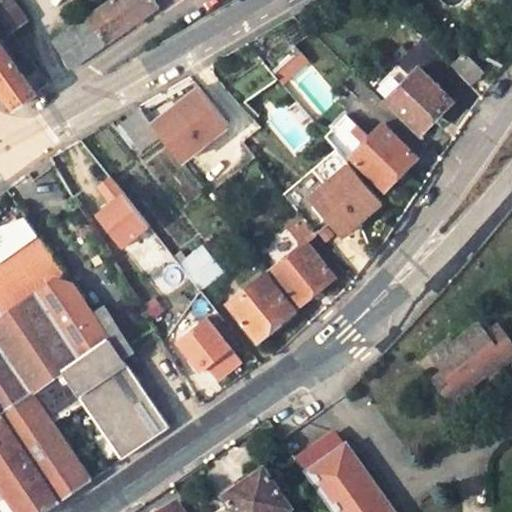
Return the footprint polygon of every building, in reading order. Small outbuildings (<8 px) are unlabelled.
[(0,0),(0,19),(9,31),(27,19),(13,0),(0,0)] [(153,0),(113,0),(54,42),(72,66),(158,6),(153,0)] [(0,85),(14,106),(36,91),(0,40),(0,85)] [(270,60),(276,67),(302,47),(296,40),(270,60)] [(467,55),(455,66),(474,85),(486,74),(467,55)] [(266,63),(263,58),(227,88),(242,105),(277,76),(272,70),(266,63)] [(266,63),(272,70),(276,67),(270,60),(266,63)] [(422,68),(390,100),(422,133),(454,101),(422,68)] [(203,91),(154,130),(159,136),(180,161),(229,123),(203,91)] [(146,147),(159,136),(154,130),(141,114),(128,125),(146,147)] [(417,156),(384,125),(371,139),(347,116),(329,135),(337,145),(350,160),(354,156),(387,188),(417,156)] [(350,160),(337,145),(313,167),(326,182),(311,196),(344,233),(383,199),(350,160)] [(112,180),(101,188),(114,204),(125,196),(112,180)] [(114,204),(99,216),(125,249),(150,229),(125,196),(114,204)] [(0,220),(0,265),(40,234),(27,214),(0,220)] [(72,281),(40,234),(0,265),(0,279),(20,304),(55,280),(72,281)] [(382,246),(372,239),(363,252),(372,258),(382,246)] [(300,304),(334,276),(308,242),(273,270),(300,304)] [(203,271),(211,281),(223,270),(205,250),(187,264),(190,267),(186,270),(190,275),(193,279),(203,271)] [(200,289),(211,281),(203,271),(193,279),(200,289)] [(258,337),(295,308),(267,274),(230,302),(258,337)] [(0,478),(20,511),(42,511),(91,478),(54,426),(87,404),(124,456),(164,428),(117,352),(130,343),(110,312),(97,320),(72,281),(55,280),(20,304),(0,279),(0,478)] [(209,318),(180,341),(204,372),(213,365),(221,376),(242,360),(209,318)] [(436,382),(453,404),(473,388),(468,381),(476,376),(478,379),(488,372),(491,375),(511,358),(511,343),(500,327),(488,336),(480,326),(454,346),(451,342),(438,352),(451,370),(447,373),(436,382)] [(433,356),(447,373),(451,370),(438,352),(433,356)] [(296,460),(332,511),(393,511),(336,432),(296,460)] [(226,504),(231,511),(291,511),(266,477),(226,504)]
